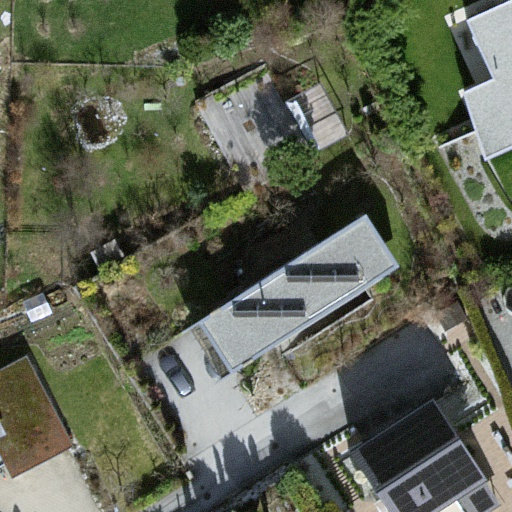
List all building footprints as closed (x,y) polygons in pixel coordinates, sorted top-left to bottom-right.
[(511,0),(509,0),(466,20),(493,78),(462,93),(486,160),(511,146),(511,0)] [(322,73),(288,89),(313,140),(347,124),(322,73)] [(369,222),(180,334),(213,390),(397,279),(369,222)] [(418,398),(332,450),(370,511),(431,511),(472,487),(418,398)] [(0,430),(0,451),(9,447),(0,430)]
